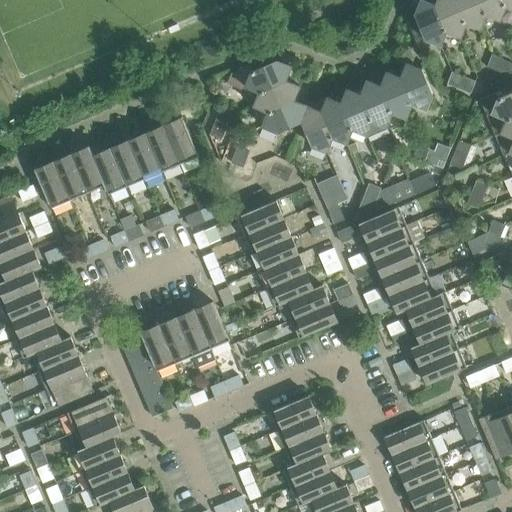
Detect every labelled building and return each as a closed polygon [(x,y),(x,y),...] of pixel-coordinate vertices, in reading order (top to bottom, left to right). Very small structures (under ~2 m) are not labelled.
[(447,32),(435,5),(423,0),(422,0),(416,14),(426,40),(441,46),(447,32)] [(467,23),(457,0),(437,0),(435,5),(447,32),(461,38),(467,23)] [(487,15),(480,0),(457,0),(467,23),(482,29),(487,15)] [(507,6),(504,0),(480,0),(487,15),(501,21),(507,6)] [(499,71),(504,59),(492,54),(487,67),(499,71)] [(511,77),(511,73),(511,61),(504,59),(499,71),(511,77)] [(286,81),(291,67),(278,61),(252,72),(250,65),(231,73),(228,82),(247,91),(248,88),(259,93),(286,81)] [(433,96),(422,69),(406,63),(406,64),(400,77),(412,105),(426,110),(433,96)] [(459,89),(465,76),(453,71),(447,84),(459,89)] [(412,105),(400,77),(387,72),(381,86),(392,113),(406,119),(412,105)] [(472,94),(477,81),(465,76),(459,89),(472,94)] [(294,100),(299,87),(286,81),(259,93),(253,107),(267,112),(294,100)] [(392,113),(381,86),(367,81),(361,95),(373,122),(387,127),(392,113)] [(373,122),(361,95),(346,89),(341,103),(353,130),(368,136),(373,122)] [(481,101),(496,136),(500,135),(506,120),(511,117),(511,93),(498,100),(496,95),(481,101)] [(353,130),(341,103),(328,97),(322,112),(333,138),(347,145),(353,130)] [(300,122),(306,106),(294,100),(267,112),(261,126),(278,133),(300,122)] [(333,138),(322,112),(306,106),(300,122),(311,147),(328,153),(333,138)] [(226,128),(231,116),(218,111),(213,123),(226,128)] [(198,157),(182,117),(163,125),(181,165),(198,157)] [(496,136),(504,156),(509,154),(511,146),(511,117),(506,120),(500,135),(496,136)] [(222,140),(226,128),(213,123),(208,135),(222,140)] [(181,165),(163,125),(145,133),(162,173),(181,165)] [(162,173),(145,133),(127,140),(145,181),(162,173)] [(145,181),(127,140),(110,147),(127,188),(145,181)] [(467,158),(472,145),(460,140),(454,153),(467,158)] [(425,162),(430,150),(418,145),(413,157),(425,162)] [(106,186),(93,155),(94,154),(91,146),(70,154),(87,194),(105,186),(106,186)] [(110,147),(94,154),(93,155),(106,186),(105,186),(109,196),(127,188),(110,147)] [(242,168),(249,152),(237,147),(230,162),(242,168)] [(437,167),(442,154),(430,150),(425,162),(437,167)] [(462,170),(467,158),(454,153),(450,165),(462,170)] [(87,194),(70,154),(53,162),(70,201),(87,194)] [(386,179),(391,167),(378,161),(371,179),(383,185),(386,179)] [(70,201),(53,162),(35,169),(52,209),(70,201)] [(433,169),(366,193),(371,207),(438,183),(433,169)] [(342,194),(347,182),(331,175),(326,188),(342,194)] [(484,197),(489,186),(476,181),(472,192),(484,197)] [(357,201),(362,188),(347,182),(342,194),(357,201)] [(38,196),(34,186),(18,192),(22,202),(38,196)] [(480,209),(484,197),(472,192),(467,204),(480,209)] [(0,220),(19,213),(11,195),(0,199),(0,220)] [(285,218),(278,200),(237,216),(245,235),(285,218)] [(219,216),(214,205),(201,211),(206,222),(219,216)] [(407,226),(399,207),(358,224),(367,243),(407,226)] [(180,220),(175,209),(160,216),(165,227),(180,220)] [(49,222),(44,211),(30,218),(34,228),(49,222)] [(206,222),(201,211),(186,218),(190,228),(206,222)] [(0,242),(26,231),(19,213),(0,220),(0,242)] [(165,227),(160,216),(146,222),(150,233),(165,227)] [(293,236),(285,218),(245,235),(253,253),(293,236)] [(501,238),(506,225),(493,220),(488,232),(501,238)] [(53,232),(49,222),(34,228),(39,238),(53,232)] [(144,235),(139,224),(125,231),(129,241),(144,235)] [(358,236),(353,226),(337,232),(342,243),(358,236)] [(374,260),(414,243),(407,226),(367,243),(374,260)] [(0,263),(34,249),(26,231),(0,242),(0,263)] [(129,241),(125,231),(110,237),(115,248),(129,241)] [(210,245),(204,232),(204,231),(193,235),(199,250),(210,245)] [(496,249),(501,238),(488,232),(483,244),(496,249)] [(300,253),(293,236),(253,253),(260,270),(300,253)] [(108,251),(103,240),(89,246),(94,257),(108,251)] [(422,261),(414,243),(374,260),(382,278),(422,261)] [(94,257),(89,246),(76,252),(80,262),(94,257)] [(64,258),(59,247),(44,254),(49,264),(64,258)] [(42,267),(34,249),(0,263),(0,280),(1,283),(33,270),(33,271),(42,267)] [(338,259),(334,249),(319,255),(323,265),(338,259)] [(220,267),(213,252),(202,257),(209,272),(220,267)] [(368,263),(363,252),(348,259),(353,270),(368,263)] [(307,272),(300,253),(260,270),(267,289),(307,272)] [(343,269),(338,259),(323,265),(327,276),(343,269)] [(430,278),(422,261),(382,278),(389,295),(430,278)] [(372,273),(368,263),(353,270),(357,280),(372,273)] [(225,280),(220,267),(209,272),(214,285),(225,280)] [(40,288),(33,271),(33,270),(1,283),(0,283),(0,303),(0,305),(40,288)] [(315,289),(314,288),(307,272),(267,289),(275,307),(284,303),(284,302),(315,289)] [(406,309),(437,296),(437,295),(430,278),(389,295),(397,314),(406,310),(406,309)] [(332,303),(324,284),(314,288),(315,289),(284,302),(284,303),(291,320),(332,303)] [(353,294),(348,284),(334,290),(339,300),(353,294)] [(48,306),(40,288),(0,305),(8,323),(48,306)] [(383,298),(378,288),(363,294),(367,304),(383,298)] [(453,310),(445,291),(437,295),(437,296),(406,309),(406,310),(413,327),(453,310)] [(357,305),(353,294),(339,300),(343,310),(357,305)] [(387,308),(383,298),(367,304),(371,315),(387,308)] [(232,341),(219,310),(214,300),(195,308),(212,349),(232,341)] [(339,321),(332,303),(291,320),(299,338),(339,321)] [(15,340),(55,323),(48,306),(8,323),(15,340)] [(212,349),(195,308),(176,316),(194,357),(198,368),(217,360),(212,349)] [(461,328),(453,310),(413,327),(420,343),(421,345),(451,331),(452,333),(461,328)] [(194,357),(176,316),(158,323),(175,365),(194,357)] [(406,330),(402,319),(387,325),(391,337),(406,330)] [(63,341),(62,340),(55,323),(15,340),(23,359),(32,355),(63,341)] [(175,365),(158,323),(140,331),(144,341),(149,352),(154,363),(158,372),(175,365)] [(410,341),(406,330),(391,337),(395,347),(410,341)] [(459,350),(452,333),(451,331),(421,345),(420,343),(411,347),(419,366),(459,350)] [(78,354),(71,337),(62,340),(63,341),(32,355),(39,371),(78,354)] [(149,352),(144,341),(124,349),(129,361),(149,352)] [(467,368),(459,350),(419,366),(428,385),(467,368)] [(154,363),(149,352),(129,361),(134,372),(154,363)] [(86,373),(78,354),(39,371),(47,390),(86,373)] [(511,371),(511,358),(501,363),(506,374),(511,371)] [(413,369),(409,359),(393,365),(397,375),(413,369)] [(159,374),(158,372),(154,363),(134,372),(138,383),(159,374)] [(499,377),(495,366),(480,372),(485,383),(499,377)] [(417,379),(413,369),(397,375),(402,385),(417,379)] [(485,383),(480,372),(466,378),(471,390),(485,383)] [(94,392),(86,373),(47,390),(55,408),(94,392)] [(164,385),(161,380),(159,374),(138,383),(143,394),(164,385)] [(244,386),(240,375),(225,381),(230,392),(244,386)] [(230,392),(225,381),(211,388),(215,398),(230,392)] [(168,397),(164,385),(143,394),(148,405),(168,397)] [(0,405),(8,402),(3,387),(0,388),(0,405)] [(208,401),(204,390),(189,396),(194,407),(208,401)] [(194,407),(189,396),(175,402),(180,413),(194,407)] [(115,416),(107,397),(67,414),(75,432),(115,416)] [(173,407),(168,397),(148,405),(152,416),(173,407)] [(317,416),(309,397),(270,413),(277,432),(317,416)] [(511,405),(497,412),(511,448),(511,405)] [(471,422),(465,407),(454,412),(460,426),(471,422)] [(18,423),(13,409),(2,414),(7,428),(18,423)] [(511,453),(511,448),(497,412),(479,419),(495,461),(511,453)] [(123,434),(115,416),(75,432),(82,449),(82,450),(113,437),(114,438),(123,434)] [(324,433),(317,416),(277,432),(284,449),(324,433)] [(431,439),(424,421),(385,437),(392,455),(431,439)] [(477,436),(471,422),(460,426),(466,440),(477,436)] [(40,443),(34,427),(23,432),(29,448),(40,443)] [(240,447),(235,432),(224,437),(230,451),(240,447)] [(332,451),(324,433),(284,449),(292,466),(292,467),(323,454),(324,455),(332,451)] [(121,454),(114,438),(113,437),(82,450),(82,449),(73,452),(81,471),(121,454)] [(439,457),(431,439),(392,455),(400,473),(439,457)] [(486,457),(480,443),(470,448),(476,462),(486,457)] [(246,461),(240,447),(230,451),(236,465),(246,461)] [(25,460),(21,449),(7,455),(11,466),(25,460)] [(48,463),(42,450),(32,454),(38,468),(48,463)] [(128,472),(121,454),(81,471),(88,489),(128,472)] [(331,471),(324,455),(323,454),(292,467),(292,466),(283,470),(291,488),(331,471)] [(446,475),(439,457),(400,473),(407,491),(446,475)] [(492,471),(486,457),(476,462),(482,476),(492,471)] [(54,478),(48,463),(38,468),(44,482),(54,478)] [(369,475),(365,465),(350,471),(355,482),(369,475)] [(255,482),(249,468),(239,472),(245,486),(255,482)] [(37,485),(31,471),(20,476),(26,490),(37,485)] [(338,489),(331,471),(291,488),(299,506),(307,502),(338,489)] [(136,490),(135,489),(128,472),(88,489),(96,507),(97,508),(105,504),(105,503),(136,490)] [(373,485),(369,475),(355,482),(359,491),(373,485)] [(454,493),(446,475),(407,491),(415,510),(454,493)] [(502,494),(495,479),(485,483),(491,498),(502,494)] [(261,497),(255,482),(245,486),(250,501),(261,497)] [(43,499),(37,485),(26,490),(32,504),(43,499)] [(63,499),(58,485),(47,490),(53,504),(63,499)] [(331,511),(354,503),(347,485),(338,489),(307,502),(311,511),(331,511)] [(133,511),(152,504),(145,486),(135,489),(136,490),(105,503),(105,504),(108,511),(133,511)] [(459,511),(461,511),(461,510),(454,493),(415,510),(415,511),(459,511)] [(233,511),(247,506),(242,496),(228,502),(233,511)] [(68,511),(63,499),(53,504),(56,511),(68,511)] [(380,511),(384,511),(380,500),(365,507),(367,511),(380,511)] [(232,511),(233,511),(228,502),(214,507),(216,511),(232,511)] [(358,511),(354,503),(331,511),(358,511)]
